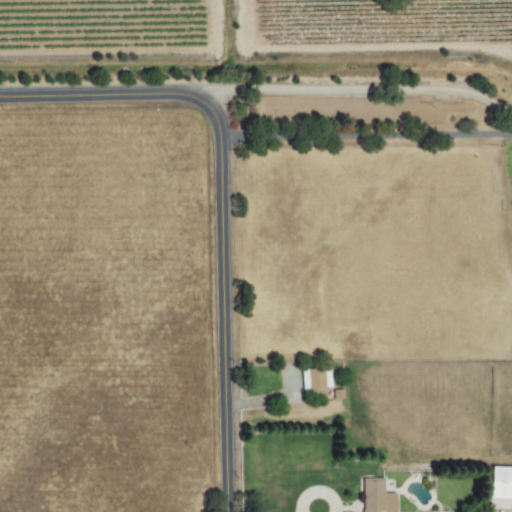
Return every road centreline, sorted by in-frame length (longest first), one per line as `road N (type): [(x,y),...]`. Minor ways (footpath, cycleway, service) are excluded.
road 1 (tertiary): [(229,511),(221,138),(209,109)]
road 2 (track): [(193,100),(459,93),(511,123)]
road 3 (tertiary): [(0,98),(174,96),(209,109)]
